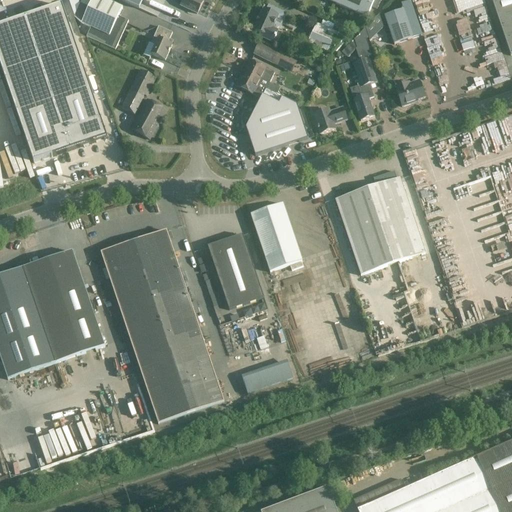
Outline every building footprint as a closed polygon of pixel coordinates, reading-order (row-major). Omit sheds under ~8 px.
[(122,9),(102,0),(82,0),(73,21),(81,24),(90,28),(86,38),(114,51),(125,26),(116,22),(122,9)] [(117,0),(139,10),(143,0),(117,0)] [(203,2),(199,0),(183,0),(180,7),(197,15),(203,2)] [(374,0),(330,0),(329,2),(367,19),(374,0)] [(511,0),(491,0),(510,57),(511,56),(511,0)] [(403,11),(384,17),(394,46),(413,39),(422,36),(411,3),(402,6),(403,11)] [(62,6),(0,27),(0,64),(34,164),(108,139),(62,6)] [(268,6),(265,11),(263,10),(263,11),(264,11),(261,19),(259,18),(256,24),(257,25),(254,31),(264,36),(263,38),(273,43),(273,42),(275,39),(276,37),(275,37),(277,33),(272,30),(277,18),(280,20),(283,13),(268,6)] [(380,14),(365,28),(369,39),(370,42),(384,27),(380,14)] [(345,39),(316,25),(315,29),(309,27),(302,42),(331,55),(345,39)] [(149,43),(143,55),(150,58),(151,56),(165,62),(172,46),(171,45),(172,43),(171,41),(169,40),(172,34),(158,27),(151,44),(149,43)] [(354,41),(342,53),(348,59),(356,50),(359,61),(372,57),(366,40),(369,39),(365,28),(354,41)] [(260,44),(254,55),(273,64),(273,63),(291,72),(296,62),(278,53),(270,49),(260,44)] [(376,83),(369,60),(353,65),(360,84),(357,85),(361,99),(354,101),(361,122),(374,118),(368,100),(374,99),(370,85),(376,83)] [(251,61),(244,74),(259,82),(258,84),(266,89),(265,90),(277,96),(280,90),(269,84),(275,74),(266,69),(251,61)] [(128,94),(121,109),(135,116),(145,96),(147,97),(156,79),(140,70),(128,94)] [(259,82),(244,74),(237,87),(261,99),(265,90),(266,89),(258,84),(259,82)] [(425,99),(419,83),(409,87),(408,84),(395,88),(402,108),(413,104),(412,103),(425,99)] [(277,96),(265,90),(261,99),(246,129),(255,157),(309,140),(298,107),(277,96)] [(166,111),(147,100),(131,130),(149,141),(166,111)] [(347,121),(343,109),(330,114),(329,111),(314,116),(309,101),(305,109),(313,133),(319,131),(320,136),(335,130),(334,126),(347,121)] [(0,168),(0,172),(29,180),(32,166),(3,158),(0,168)] [(397,180),(394,173),(373,180),(376,187),(335,201),(361,277),(425,255),(400,179),(397,180)] [(302,263),(283,205),(251,216),(270,274),(302,263)] [(224,403),(166,232),(137,242),(136,240),(130,243),(130,244),(100,254),(158,426),(224,403)] [(422,236),(426,253),(434,252),(431,235),(422,236)] [(264,299),(242,236),(207,248),(229,311),(264,299)] [(105,348),(72,253),(23,270),(0,277),(0,358),(8,381),(55,365),(105,348)] [(293,380),(287,362),(242,377),(248,395),(293,380)] [(511,511),(511,442),(405,490),(401,480),(354,501),(358,511),(511,511)] [(336,511),(327,488),(264,511),(336,511)]
